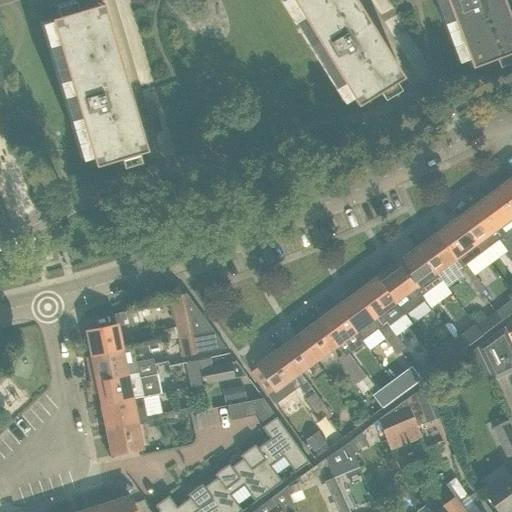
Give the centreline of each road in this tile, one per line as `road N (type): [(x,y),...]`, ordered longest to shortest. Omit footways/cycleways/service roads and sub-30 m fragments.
road 1 (unclassified): [(45,302),(258,232),(511,116)]
road 2 (unclassified): [(1,483),(56,459),(65,422),(45,302)]
